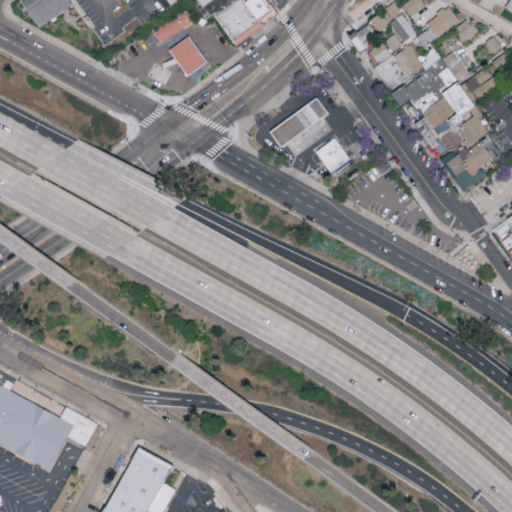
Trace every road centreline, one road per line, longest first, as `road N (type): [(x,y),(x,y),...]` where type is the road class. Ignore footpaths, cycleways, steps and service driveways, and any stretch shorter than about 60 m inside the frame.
road 1 (motorway): [(131,252),(443,444),(511,511)]
road 2 (motorway): [(511,446),(429,377),(163,223)]
road 3 (motorway): [(147,395),(296,423),(361,448),(460,511)]
road 4 (secondary): [(0,347),(231,479)]
road 5 (motorway): [(408,315),(175,203)]
road 6 (primary): [(511,317),(315,206)]
road 7 (motorway): [(160,351),(312,461)]
road 8 (residential): [(470,217),(453,217),(369,103)]
road 9 (motorway): [(0,346),(86,382),(147,395)]
road 10 (motorway): [(8,181),(131,252)]
road 11 (primary): [(172,126),(59,212)]
road 12 (motorway): [(163,223),(41,156)]
road 13 (primary): [(315,206),(198,140)]
road 14 (primary): [(0,288),(108,210)]
road 15 (motorway): [(175,203),(63,146)]
road 16 (motorway): [(511,387),(408,315)]
road 17 (primary): [(106,88),(0,27)]
